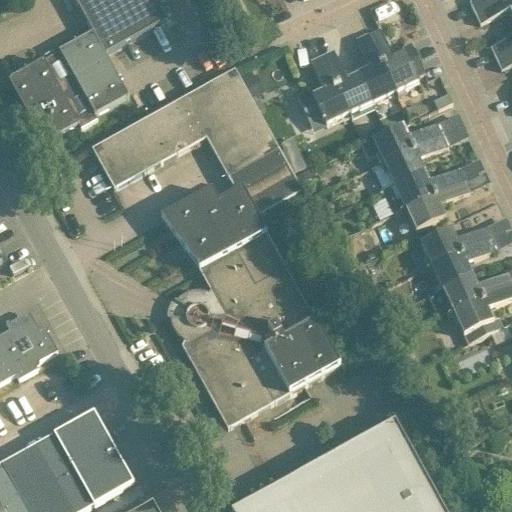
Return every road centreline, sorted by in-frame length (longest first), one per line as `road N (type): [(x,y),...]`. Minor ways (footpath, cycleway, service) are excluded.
road 1 (residential): [(195,511),(0,161)]
road 2 (residential): [(423,0),(511,190)]
